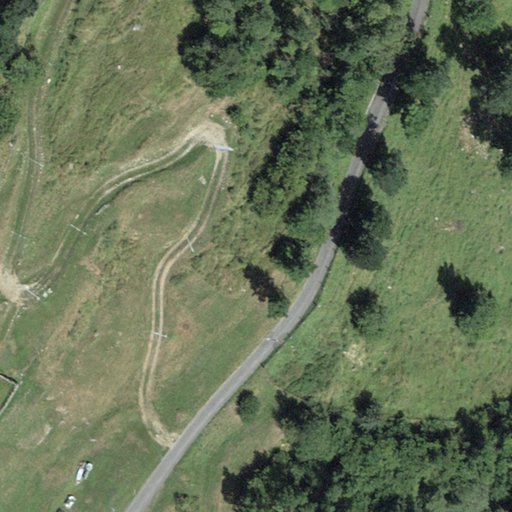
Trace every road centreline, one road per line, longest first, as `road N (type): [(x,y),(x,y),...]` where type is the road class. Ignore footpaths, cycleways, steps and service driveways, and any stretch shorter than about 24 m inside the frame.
road 1 (track): [(63,0),(31,91),(32,159),(5,281),(19,292),(42,287),(76,227),(113,187),(196,137),(211,136),(219,151),(216,178),(200,223),(157,281),(144,387),(147,420),(176,451)]
road 2 (unclassified): [(418,0),(315,282),(133,511)]
